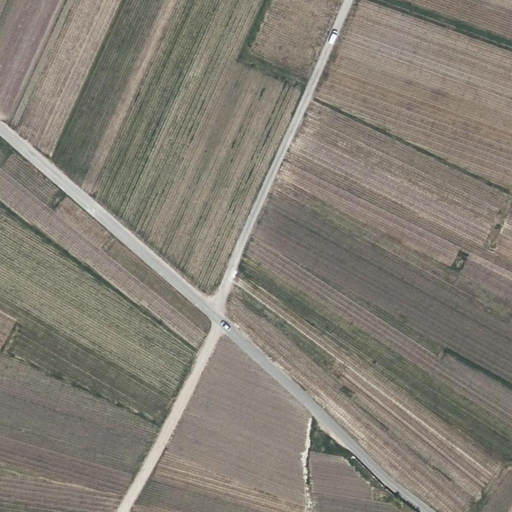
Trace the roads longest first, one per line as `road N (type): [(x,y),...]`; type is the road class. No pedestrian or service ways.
road 1 (unclassified): [(424,511),(0,130)]
road 2 (track): [(120,511),(179,412),(348,0)]
